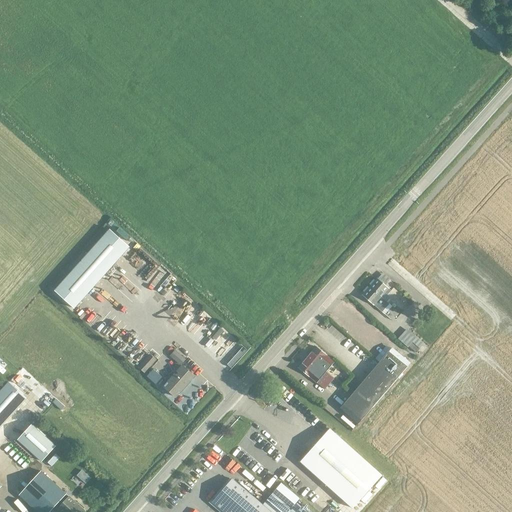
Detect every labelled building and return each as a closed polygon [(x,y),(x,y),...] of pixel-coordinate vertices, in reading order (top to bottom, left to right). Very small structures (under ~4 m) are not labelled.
[(55,291),(74,309),(130,247),(110,230),(55,291)] [(383,272),(379,276),(384,281),(388,277),(383,272)] [(377,279),(370,287),(381,297),(384,300),(388,295),(391,291),(377,279)] [(381,297),(370,287),(362,295),(385,315),(392,307),(384,300),(381,297)] [(408,348),(409,346),(416,353),(420,349),(420,348),(424,344),(407,329),(398,339),(408,348)] [(308,357),(322,369),(325,372),(328,369),(325,366),(331,359),(317,347),(308,357)] [(392,348),(341,408),(358,424),(410,363),(392,348)] [(181,365),(185,360),(175,351),(170,356),(181,365)] [(145,373),(156,360),(150,354),(139,367),(145,373)] [(322,369),(308,357),(299,367),(313,379),(322,369)] [(176,397),(194,377),(183,366),(164,387),(176,397)] [(8,384),(0,391),(0,427),(26,400),(27,398),(9,382),(8,384)] [(42,461),(56,446),(32,425),(19,439),(42,461)] [(353,508),(382,475),(329,429),(300,462),(353,508)] [(83,468),(73,479),(82,488),(92,477),(83,468)] [(59,511),(81,511),(83,510),(41,472),(20,496),(37,511),(55,511),(57,510),(59,511)] [(233,479),(213,502),(224,511),(289,511),(290,510),(272,495),(263,505),(233,479)] [(272,495),(290,510),(299,499),(281,483),(272,495)] [(308,511),(297,502),(290,510),(289,511),(308,511)]
